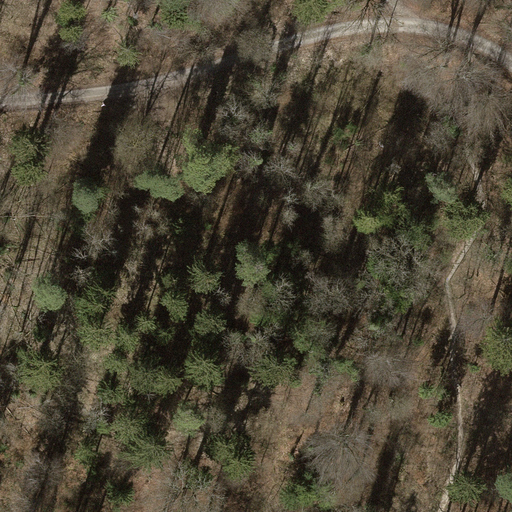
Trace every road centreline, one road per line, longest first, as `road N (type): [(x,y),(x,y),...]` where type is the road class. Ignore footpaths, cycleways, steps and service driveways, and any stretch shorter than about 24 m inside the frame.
road 1 (track): [(403,22),(299,36),(122,90),(0,102)]
road 2 (track): [(454,373),(459,453),(440,511)]
